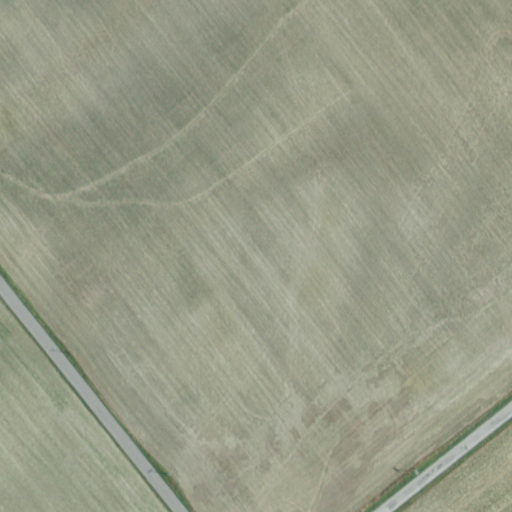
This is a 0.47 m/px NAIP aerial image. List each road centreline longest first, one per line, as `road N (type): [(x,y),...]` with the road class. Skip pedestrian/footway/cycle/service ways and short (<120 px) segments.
road 1 (residential): [(168,511),(0,297)]
road 2 (residential): [(390,511),(511,414)]
